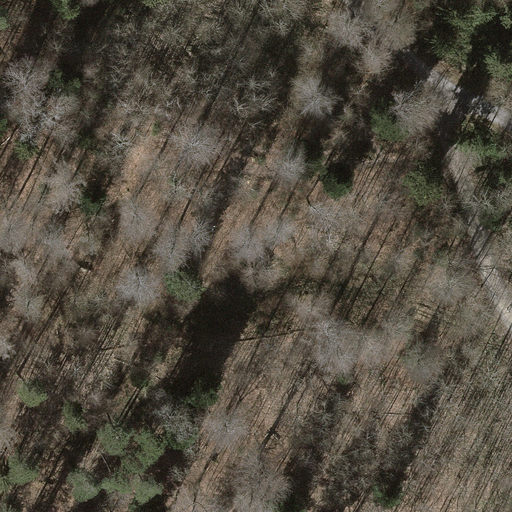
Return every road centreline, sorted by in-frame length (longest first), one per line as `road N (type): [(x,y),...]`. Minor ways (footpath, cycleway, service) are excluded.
road 1 (track): [(455,158),(511,315)]
road 2 (track): [(438,93),(356,0)]
